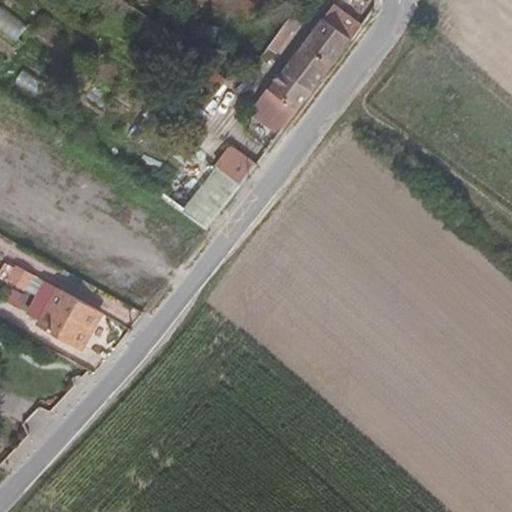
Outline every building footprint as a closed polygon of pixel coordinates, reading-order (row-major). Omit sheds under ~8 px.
[(268,114),(286,128),(364,27),(337,7),(326,22),(324,20),(258,106),(253,112),(263,119),(268,114)] [(229,83),(200,61),(182,85),(210,107),(229,83)] [(268,114),(263,119),(282,134),(286,128),(268,114)] [(187,214),(209,229),(259,164),(237,148),(204,191),(187,214)] [(511,298),(359,162),(331,194),(511,354),(511,298)] [(187,214),(204,191),(180,172),(161,197),(187,214)] [(511,379),(316,204),(290,233),(511,431),(511,379)] [(79,349),(100,312),(62,291),(42,328),(79,349)]
